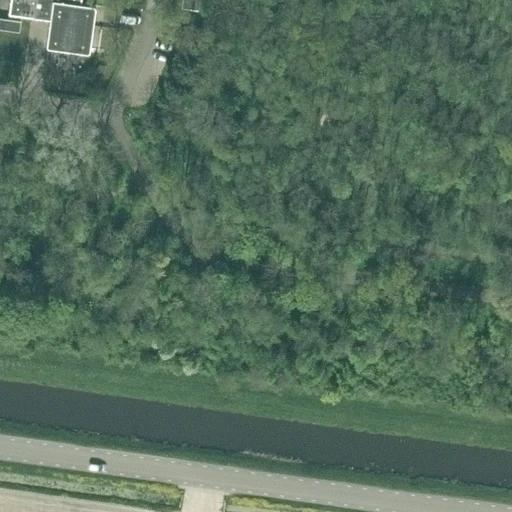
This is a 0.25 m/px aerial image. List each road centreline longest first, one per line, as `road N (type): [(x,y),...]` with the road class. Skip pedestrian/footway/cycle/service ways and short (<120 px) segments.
road 1 (secondary): [(460,511),(0,447)]
road 2 (residential): [(0,96),(108,118),(158,0)]
